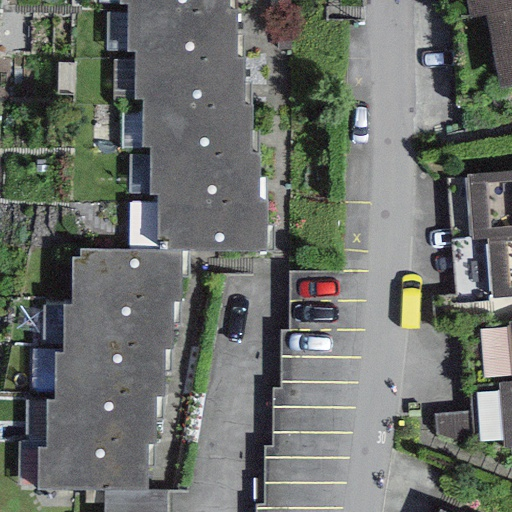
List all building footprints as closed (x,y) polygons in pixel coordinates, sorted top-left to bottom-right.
[(132,0),(135,19),(246,22),(243,0),(132,0)] [(511,0),(476,0),(481,22),(491,19),(511,14),(511,0)] [(511,14),(491,19),(509,97),(511,95),(511,14)] [(246,22),(135,19),(141,60),(252,61),(246,22)] [(252,61),(141,60),(147,107),(258,108),(252,61)] [(258,108),(147,107),(154,160),(265,158),(258,108)] [(265,158),(154,160),(160,206),(271,205),(265,158)] [(511,178),(473,181),(478,247),(511,244),(511,178)] [(271,205),(160,206),(167,258),(279,260),(271,205)] [(511,244),(478,247),(483,311),(511,308),(511,244)] [(91,255),(84,296),(188,299),(195,260),(167,258),(91,255)] [(84,296),(76,338),(180,342),(188,299),(84,296)] [(511,331),(493,333),(498,393),(511,392),(511,331)] [(76,338),(68,386),(172,389),(180,342),(76,338)] [(68,386),(60,434),(163,438),(172,389),(68,386)] [(511,392),(498,393),(504,456),(511,455),(511,392)] [(60,434),(49,497),(152,501),(163,438),(60,434)]
